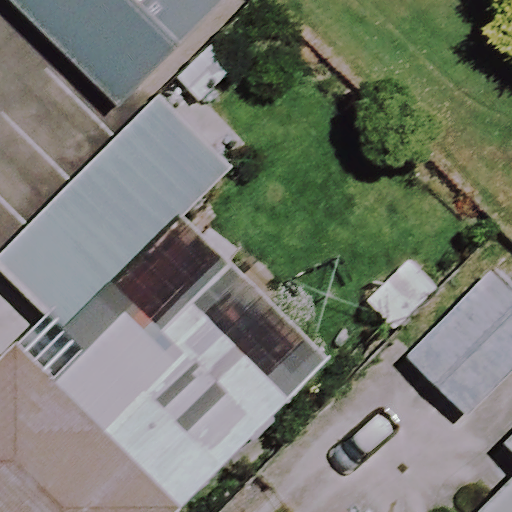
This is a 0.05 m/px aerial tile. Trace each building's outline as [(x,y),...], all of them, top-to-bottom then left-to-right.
[(229,0),(12,0),(125,108),(229,0)] [(0,264),(0,267),(50,319),(0,368),(0,511),(183,511),(295,402),(150,255),(246,160),(177,91),(0,264)] [(511,384),(511,291),(491,272),(410,360),(478,422),(511,384)] [(511,511),(511,486),(485,511),(511,511)] [(349,511),(338,500),(326,511),(349,511)]
